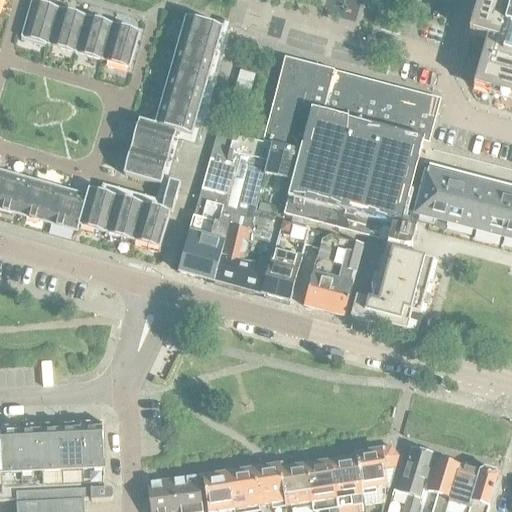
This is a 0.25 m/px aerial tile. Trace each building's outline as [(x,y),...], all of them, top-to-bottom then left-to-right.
[(511,0),(479,0),(470,34),(487,39),(473,87),(511,98),(511,0)] [(140,32),(31,1),(21,38),(129,69),(140,32)] [(123,176),(163,187),(178,133),(194,138),(225,29),(185,18),(155,125),(139,121),(123,176)] [(299,153),(292,182),(283,216),(381,242),(387,243),(392,227),(400,229),(403,221),(423,141),(424,141),(426,141),(427,140),(428,139),(428,138),(429,137),(437,107),(437,105),(437,104),(436,103),(435,102),(435,101),(433,101),(323,72),(322,71),(322,70),(321,69),(320,69),(320,68),(284,59),(262,144),(299,153)] [(246,106),(255,74),(238,70),(234,87),(232,93),(230,102),(246,106)] [(255,212),(264,175),(269,157),(254,153),(256,142),(217,133),(194,218),(178,273),(214,283),(230,226),(250,232),(255,212)] [(269,157),(264,175),(292,182),(299,153),(262,144),(256,142),(254,153),(269,157)] [(419,217),(418,223),(433,226),(434,221),(511,241),(511,187),(429,166),(428,172),(427,172),(416,216),(419,217)] [(0,170),(0,211),(77,234),(79,228),(159,251),(170,215),(172,215),(180,185),(169,182),(161,211),(88,190),(87,196),(0,170)] [(262,296),(282,224),(283,219),(269,215),(272,207),(260,204),(258,212),(255,212),(250,232),(230,226),(214,283),(262,296)] [(381,242),(380,243),(403,249),(404,249),(411,249),(412,244),(413,244),(416,232),(417,228),(411,224),(412,223),(403,221),(400,229),(392,227),(387,243),(381,242)] [(322,239),(326,236),(282,224),(262,296),(290,304),(306,247),(319,251),(322,239)] [(304,307),(345,318),(353,287),(354,287),(354,285),(360,260),(361,258),(360,258),(363,246),(326,236),(322,239),(319,251),(304,307)] [(420,317),(431,273),(434,263),(392,252),(379,251),(376,290),(372,303),(356,298),(350,320),(407,334),(412,315),(420,317)] [(0,503),(16,503),(16,495),(90,492),(91,501),(91,503),(109,502),(110,502),(111,502),(112,501),(112,500),(113,499),(113,498),(112,494),(112,493),(112,492),(111,491),(110,490),(109,490),(104,491),(103,479),(104,479),(102,423),(0,427),(0,503)] [(356,460),(356,461),(360,491),(388,487),(395,468),(398,458),(391,449),(381,450),(381,452),(355,456),(356,460)] [(411,449),(400,486),(398,494),(408,497),(403,511),(416,511),(433,456),(411,449)] [(441,459),(437,462),(432,481),(430,481),(426,493),(437,496),(432,511),(447,511),(450,505),(449,505),(459,469),(454,468),(455,466),(452,462),(441,459)] [(363,506),(360,491),(356,461),(330,464),(337,510),(338,510),(338,511),(362,511),(361,506),(363,506)] [(330,464),(305,468),(311,509),(311,511),(320,511),(337,510),(330,464)] [(470,511),(480,473),(474,471),(471,467),(466,466),(461,467),(459,467),(459,469),(449,505),(450,505),(470,511)] [(259,508),(285,504),(279,468),(254,472),(259,508)] [(290,511),(311,509),(305,468),(281,472),(280,468),(279,468),(285,504),(285,508),(290,507),(290,511)] [(485,470),(480,473),(470,511),(469,511),(487,511),(498,478),(496,473),(485,470)] [(234,511),(259,508),(254,472),(228,476),(234,511)] [(234,511),(228,476),(203,480),(207,511),(234,511)] [(202,511),(198,478),(147,485),(150,511),(202,511)] [(84,511),(84,501),(91,501),(90,492),(16,495),(16,503),(16,511),(84,511)]
